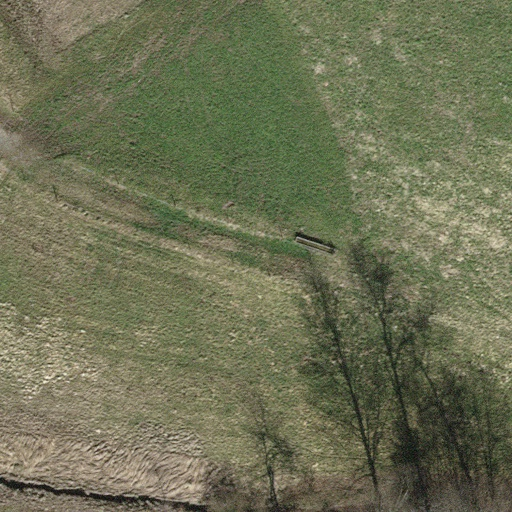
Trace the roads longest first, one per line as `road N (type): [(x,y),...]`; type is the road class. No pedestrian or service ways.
road 1 (track): [(0,138),(15,160),(511,325)]
road 2 (track): [(0,177),(219,0)]
